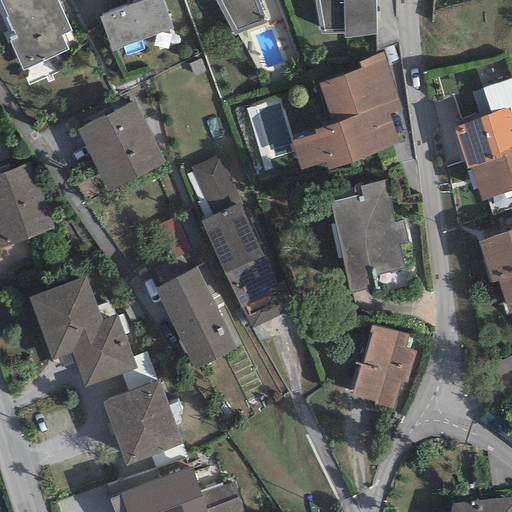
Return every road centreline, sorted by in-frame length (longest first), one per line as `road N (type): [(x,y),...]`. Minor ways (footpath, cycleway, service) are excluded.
road 1 (residential): [(415,416),(438,355),(442,298),(405,0)]
road 2 (residential): [(0,94),(136,287)]
